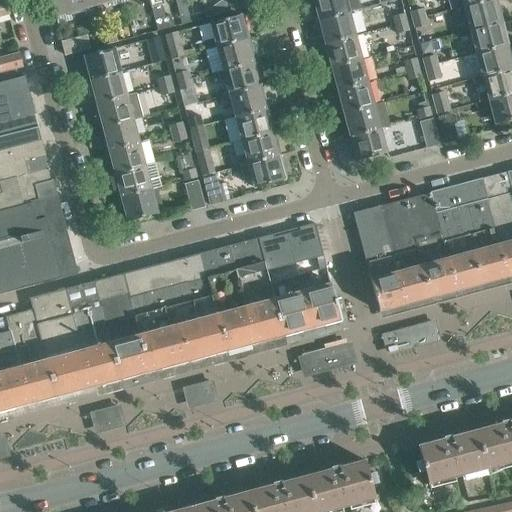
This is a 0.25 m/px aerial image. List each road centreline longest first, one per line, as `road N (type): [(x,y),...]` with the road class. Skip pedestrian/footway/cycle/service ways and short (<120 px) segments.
road 1 (tertiary): [(0,509),(511,370)]
road 2 (residential): [(24,0),(95,256),(327,199)]
road 3 (residential): [(327,199),(274,0)]
road 4 (residential): [(327,199),(511,150)]
